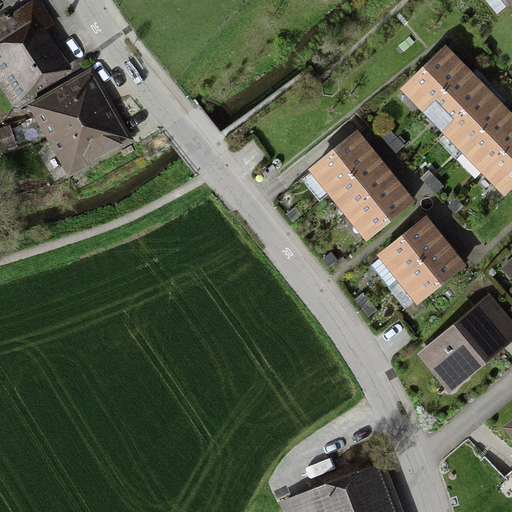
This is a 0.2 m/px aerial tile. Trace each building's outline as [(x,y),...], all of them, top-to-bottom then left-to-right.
[(511,0),(503,0),(511,10),(511,9),(511,0)] [(0,35),(0,85),(11,104),(64,74),(32,18),(0,35)] [(402,88),(425,111),(464,73),(441,49),(402,88)] [(425,111),(445,130),(484,92),(464,73),(425,111)] [(84,84),(31,115),(70,183),(123,152),(84,84)] [(445,130),(465,150),(504,112),(484,92),(445,130)] [(465,150),(485,171),(511,144),(511,120),(504,112),(465,150)] [(310,164),(331,191),(375,157),(354,130),(310,164)] [(511,187),(511,144),(485,171),(507,192),(511,187)] [(331,191),(348,213),(392,179),(375,157),(331,191)] [(411,204),(392,179),(348,213),(367,238),(411,204)] [(381,252),(400,277),(445,242),(426,217),(381,252)] [(464,266),(445,242),(400,277),(418,301),(464,266)] [(511,256),(497,272),(511,286),(511,256)] [(511,338),(511,320),(490,293),(419,352),(450,390),(511,338)] [(511,420),(500,430),(511,444),(511,420)] [(394,511),(378,468),(272,508),(273,511),(394,511)]
